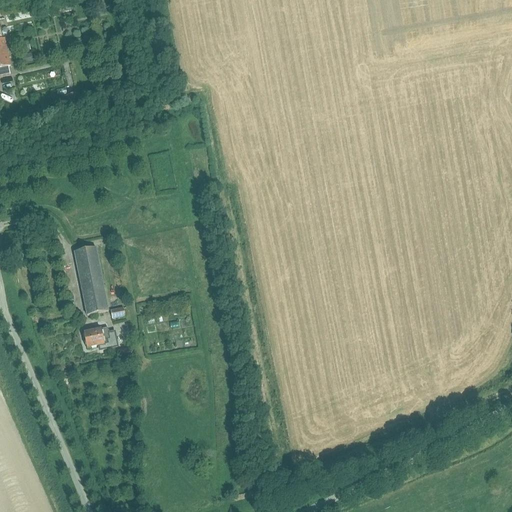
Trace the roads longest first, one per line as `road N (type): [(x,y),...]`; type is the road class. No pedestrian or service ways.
road 1 (unclassified): [(305,511),(511,406)]
road 2 (unclassified): [(86,511),(0,303)]
